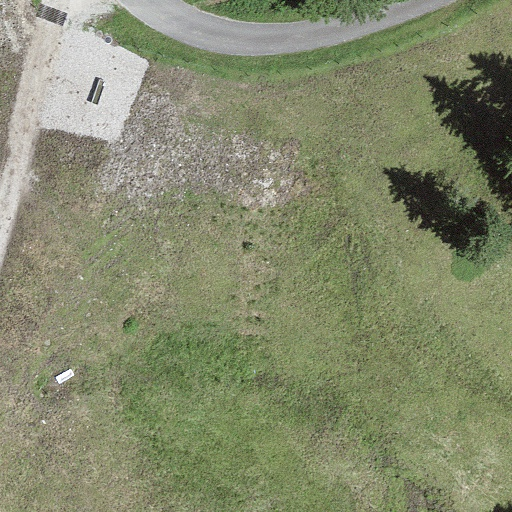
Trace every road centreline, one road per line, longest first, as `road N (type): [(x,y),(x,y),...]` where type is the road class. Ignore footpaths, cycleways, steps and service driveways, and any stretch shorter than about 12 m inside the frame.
road 1 (track): [(148,0),(203,30),(267,37),(343,27),(415,0)]
road 2 (track): [(57,0),(0,231)]
